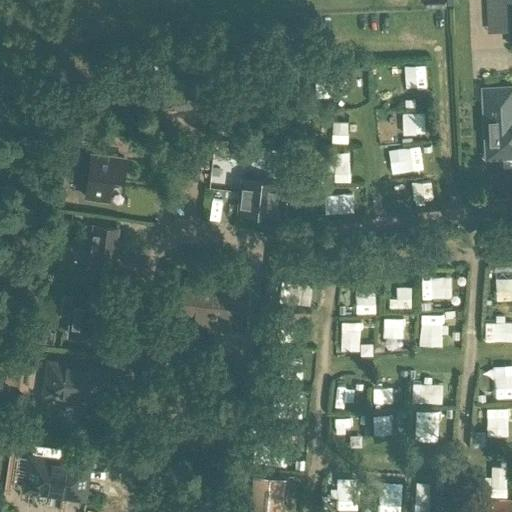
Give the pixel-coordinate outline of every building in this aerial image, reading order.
[(396,53),(395,78),(415,79),(416,54),(396,53)] [(304,73),(321,74),(322,57),(305,56),(304,73)] [(162,79),(160,105),(208,108),(209,82),(162,79)] [(511,85),(481,87),(485,157),(508,156),(508,150),(511,150),(511,85)] [(333,112),(310,113),(311,133),(334,132),(333,112)] [(393,158),(415,156),(414,136),(392,137),(393,158)] [(338,164),(337,145),(318,145),(319,164),(338,164)] [(94,151),(87,195),(109,198),(112,176),(123,178),(127,156),(94,151)] [(418,162),(396,162),(397,185),(419,184),(418,162)] [(240,182),(237,215),(269,218),(272,184),(240,182)] [(47,207),(45,219),(71,223),(72,211),(47,207)] [(89,226),(83,276),(108,279),(115,229),(89,226)] [(273,244),(273,253),(291,253),(291,244),(273,244)] [(411,265),(411,289),(432,288),(431,265),(411,265)] [(270,291),(294,293),(296,274),(272,272),(270,291)] [(497,287),(511,285),(511,275),(497,276),(497,287)] [(210,323),(215,282),(184,279),(179,319),(210,323)] [(245,286),(215,282),(210,323),(240,326),(245,286)] [(387,284),(386,295),(403,296),(404,286),(387,284)] [(347,299),(366,300),(367,285),(347,285),(347,299)] [(69,334),(98,338),(103,298),(74,295),(69,334)] [(411,300),(411,333),(432,334),(433,300),(411,300)] [(477,324),(507,325),(508,301),(478,300),(477,324)] [(371,303),(370,324),(390,325),(391,303),(371,303)] [(338,306),(336,335),(357,336),(358,307),(338,306)] [(297,330),(297,316),(264,316),(264,329),(297,330)] [(271,367),(271,355),(256,355),(256,367),(271,367)] [(506,358),(485,360),(487,384),(508,383),(506,358)] [(43,359),(38,398),(102,408),(108,369),(43,359)] [(384,394),(385,360),(365,359),(364,393),(384,394)] [(407,389),(430,388),(429,361),(407,361),(407,389)] [(229,375),(228,395),(249,397),(250,377),(229,375)] [(324,375),(324,395),(345,395),(345,375),(324,375)] [(261,405),(279,405),(279,388),(261,388),(261,405)] [(480,394),(480,422),(503,422),(502,394),(480,394)] [(341,404),(325,404),(325,424),(340,424),(341,404)] [(193,408),(190,441),(214,444),(217,410),(193,408)] [(10,439),(36,442),(37,432),(11,429),(10,439)] [(261,450),(282,451),(282,432),(261,431),(261,450)] [(2,442),(2,456),(16,456),(16,443),(2,442)] [(24,455),(18,495),(83,504),(88,465),(24,455)] [(0,461),(0,475),(13,475),(14,461),(0,461)] [(390,495),(390,474),(380,474),(380,495),(390,495)] [(251,475),(247,511),(281,511),(284,479),(251,475)] [(338,498),(337,508),(345,508),(345,511),(355,511),(357,490),(347,489),(346,499),(338,498)] [(0,511),(6,511),(10,497),(0,494),(0,511)] [(465,501),(464,511),(511,511),(511,499),(489,499),(489,501),(465,501)]
